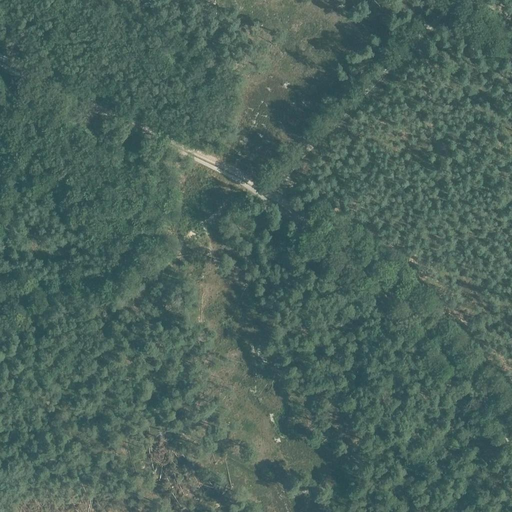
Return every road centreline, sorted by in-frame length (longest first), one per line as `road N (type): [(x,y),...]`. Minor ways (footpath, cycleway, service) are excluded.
road 1 (track): [(511,435),(405,300),(268,192),(0,56)]
road 2 (track): [(262,198),(455,0)]
